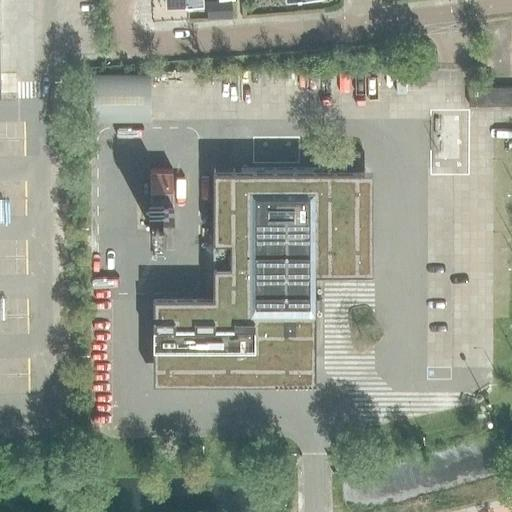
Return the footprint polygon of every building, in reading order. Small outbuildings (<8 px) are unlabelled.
[(231,1),(207,3),(208,18),(232,17),(231,1)] [(90,73),(90,120),(150,120),(150,73),(90,73)] [(511,87),(468,88),(469,105),(511,104),(511,87)] [(153,358),(153,380),(315,380),(315,358),(315,310),(322,310),(322,300),(315,299),(315,271),(362,271),(372,270),(372,169),(362,169),(322,168),(213,169),(213,294),(205,294),(153,295),(153,301),(153,309),(153,358)] [(150,169),(150,210),(150,230),(173,230),(173,203),(172,169),(150,169)]
